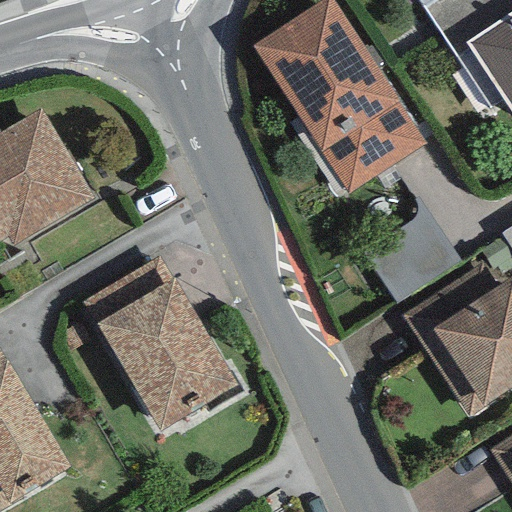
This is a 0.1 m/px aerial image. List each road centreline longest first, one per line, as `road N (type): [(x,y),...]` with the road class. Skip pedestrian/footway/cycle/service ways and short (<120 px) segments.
road 1 (residential): [(370,511),(201,117),(147,11)]
road 2 (residential): [(147,11),(0,50)]
